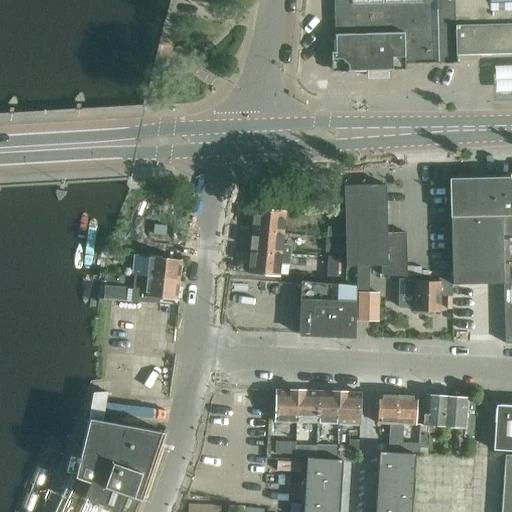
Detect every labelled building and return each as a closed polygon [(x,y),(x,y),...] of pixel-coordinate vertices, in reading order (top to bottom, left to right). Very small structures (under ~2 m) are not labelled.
[(511,0),(334,0),(336,72),(368,71),(371,67),(371,63),(378,63),(379,79),(389,78),(389,64),(457,63),(457,55),(511,53),(511,0)] [(511,66),(494,67),(495,93),(511,92),(511,66)] [(504,283),(505,331),(497,331),(498,340),(505,340),(505,343),(511,343),(511,181),(450,183),(453,284),(504,283)] [(381,266),(381,274),(407,277),(406,232),(387,233),(386,185),(344,186),(346,266),(381,266)] [(254,208),(252,230),(283,233),(285,211),(254,208)] [(307,221),(328,223),(341,224),(341,215),(308,213),(307,221)] [(252,230),(250,251),(290,255),(291,246),(282,245),(283,233),(252,230)] [(328,251),(339,252),(340,239),(325,238),(325,237),(311,236),(311,242),(329,244),(328,251)] [(125,249),(102,247),(101,257),(124,259),(124,258),(125,249)] [(135,250),(125,249),(124,258),(134,259),(134,255),(135,250)] [(290,255),(250,251),(248,273),(279,276),(280,263),(289,264),(290,255)] [(147,263),(145,277),(179,281),(181,260),(160,258),(161,257),(134,255),(134,259),(134,262),(147,263)] [(328,270),(337,270),(338,256),(328,256),(328,270)] [(356,270),(357,287),(357,288),(368,288),(368,270),(356,270)] [(179,281),(145,277),(143,297),(177,300),(179,281)] [(415,281),(414,311),(418,311),(418,313),(428,314),(428,311),(439,312),(440,295),(452,296),(452,278),(440,278),(439,282),(415,281)] [(299,334),(355,336),(357,287),(301,281),(299,334)] [(106,294),(128,297),(129,285),(107,283),(106,294)] [(358,320),(378,321),(380,293),(359,292),(358,320)] [(275,422),(296,423),(297,390),(276,390),(275,422)] [(297,390),(296,423),(317,423),(318,391),(297,390)] [(339,392),(318,391),(317,423),(338,424),(339,392)] [(136,511),(141,499),(164,433),(127,426),(102,421),(107,392),(93,393),(89,419),(80,457),(75,477),(72,476),(68,483),(66,482),(63,490),(65,491),(64,493),(68,494),(66,497),(62,498),(60,505),(61,508),(62,509),(60,511),(136,511)] [(360,392),(339,392),(338,424),(359,425),(360,392)] [(389,449),(396,449),(398,394),(378,393),(377,423),(390,423),(389,449)] [(398,394),(396,449),(403,449),(403,424),(416,424),(417,395),(398,394)] [(423,425),(445,427),(447,396),(425,395),(423,425)] [(447,396),(445,427),(465,428),(463,453),(472,454),(473,437),(477,398),(468,398),(447,396)] [(493,450),(511,450),(511,405),(496,404),(493,450)] [(419,448),(428,448),(429,431),(420,430),(419,448)] [(275,441),(275,453),(284,453),(285,441),(275,441)] [(323,454),(337,455),(337,446),(323,445),(323,454)] [(338,455),(356,456),(357,446),(339,445),(338,455)] [(378,448),(377,464),(413,466),(414,451),(378,448)] [(309,454),(308,470),(344,473),(345,457),(309,454)] [(511,511),(511,454),(505,454),(500,511),(511,511)] [(377,464),(376,479),(412,481),(412,477),(413,466),(377,464)] [(308,470),(307,486),(343,489),(344,473),(308,470)] [(376,479),(375,494),(411,496),(411,493),(412,481),(376,479)] [(307,486),(306,502),(342,505),(343,489),(307,486)] [(375,494),(374,509),(409,511),(411,496),(375,494)] [(306,502),(305,511),(341,511),(342,505),(306,502)]
